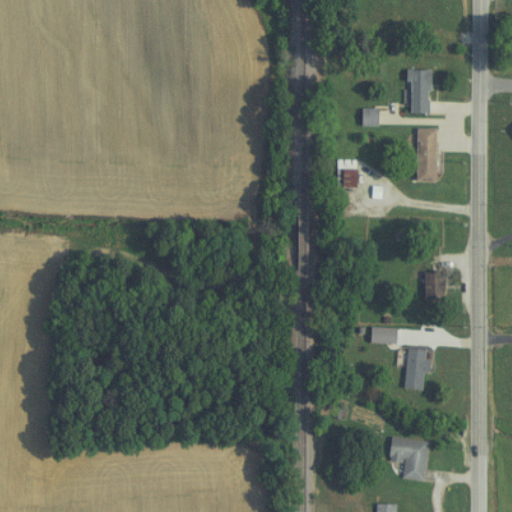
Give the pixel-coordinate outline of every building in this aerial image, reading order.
[(422,114),(422,69),(400,70),(400,114),(422,114)] [(354,126),(371,126),(371,109),(354,109),(354,126)] [(428,129),(407,129),(407,182),(428,182),(428,129)] [(330,188),(349,188),(349,160),(330,160),(330,188)] [(415,305),(434,305),(434,274),(415,274),(415,305)] [(417,373),(419,373),(422,351),(400,349),(396,389),(415,391),(417,373)] [(421,441),(383,437),(381,461),(397,462),(396,478),(417,480),(421,441)]
